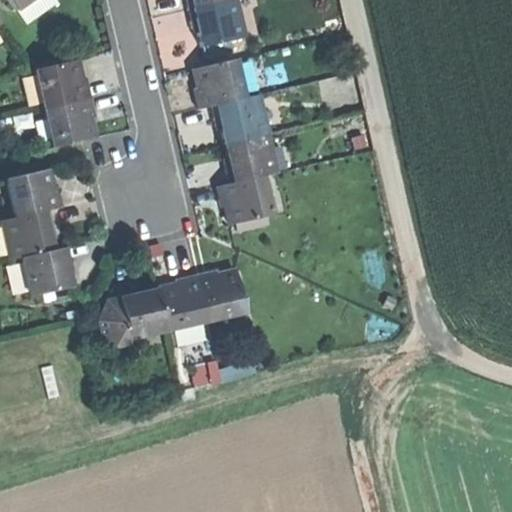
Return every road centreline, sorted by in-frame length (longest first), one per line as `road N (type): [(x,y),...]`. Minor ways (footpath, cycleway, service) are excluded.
road 1 (track): [(511,374),(480,368),(426,340),(351,0)]
road 2 (track): [(426,340),(390,360),(359,403),(386,511)]
road 3 (residential): [(121,0),(153,136),(144,200)]
